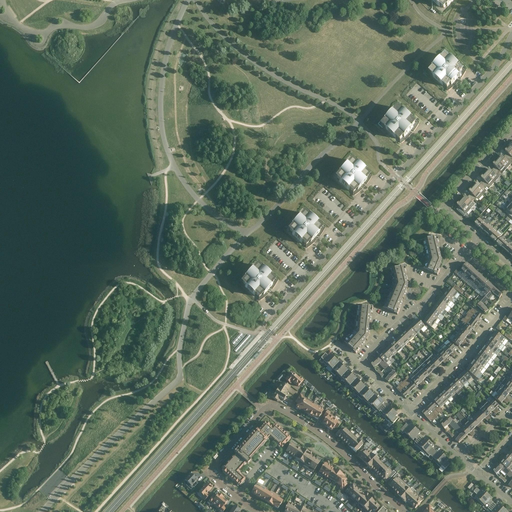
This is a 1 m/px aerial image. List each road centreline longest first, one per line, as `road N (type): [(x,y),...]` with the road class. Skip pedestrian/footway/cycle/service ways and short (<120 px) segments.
road 1 (unclassified): [(275,313),(480,83),(511,34)]
road 2 (residential): [(403,511),(332,444),(272,406),(209,473),(260,511)]
road 3 (residential): [(358,364),(465,253)]
road 4 (residential): [(408,411),(511,301)]
road 5 (residential): [(478,239),(445,203),(511,130)]
